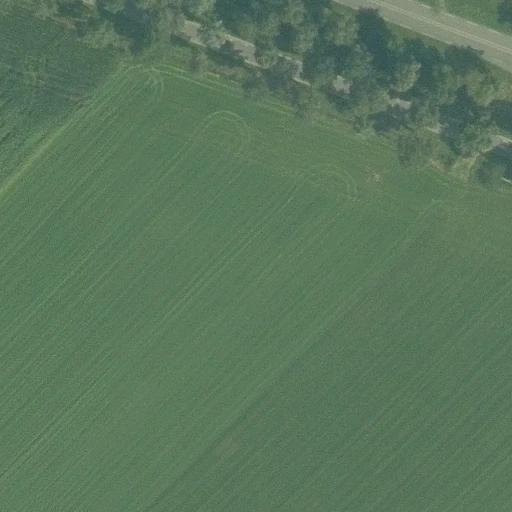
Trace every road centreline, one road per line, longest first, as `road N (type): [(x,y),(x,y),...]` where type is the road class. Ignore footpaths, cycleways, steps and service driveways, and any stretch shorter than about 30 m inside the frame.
road 1 (unclassified): [(511,148),(112,0)]
road 2 (primary): [(511,55),(364,0)]
